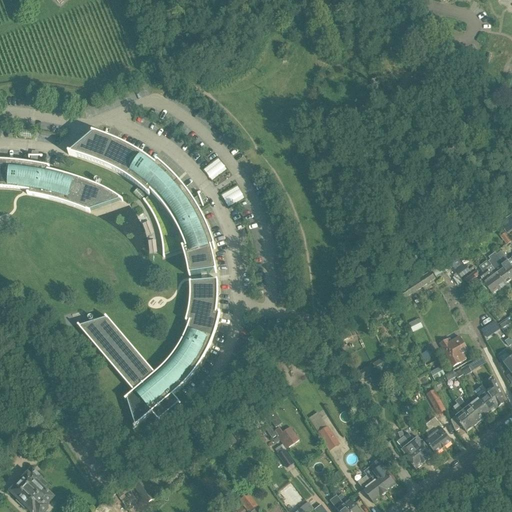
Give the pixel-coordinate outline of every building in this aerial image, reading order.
[(456,28),(451,29),(455,42),(459,41),(464,55),(505,43),(503,37),(511,33),(511,0),(496,0),(497,2),(499,8),(454,21),(456,28)] [(144,158),(132,150),(119,144),(106,138),(93,134),(92,135),(92,136),(71,154),(69,154),(69,155),(83,159),(98,164),(112,171),(125,178),(137,187),(149,197),(144,200),(143,201),(150,209),(155,218),(159,228),(162,238),(163,248),(163,253),(163,258),(165,258),(165,257),(183,250),(187,264),(189,277),(191,277),(215,273),(215,274),(217,273),(215,261),(212,250),(214,249),(214,250),(215,249),(215,248),(211,235),(205,222),(199,210),(196,205),(197,204),(196,202),(195,201),(193,201),(191,198),(181,185),(170,173),(158,163),(157,164),(156,166),(144,158)] [(204,171),(212,181),(226,170),(218,160),(204,171)] [(25,163),(5,161),(0,161),(0,188),(14,190),(29,192),(28,194),(27,194),(27,195),(43,198),(59,202),(75,207),(90,213),(90,212),(121,201),(122,202),(123,201),(110,193),(97,187),(95,186),(80,179),(64,175),(48,171),(49,169),(50,169),(50,167),(42,166),(36,165),(35,163),(34,162),(32,163),(31,164),(25,163)] [(222,196),(229,208),(244,199),(238,188),(222,196)] [(499,224),(507,235),(511,231),(504,221),(499,224)] [(501,237),(507,245),(511,242),(506,233),(501,237)] [(511,282),(511,281),(511,266),(501,252),(496,255),(500,260),(499,260),(503,266),(501,268),(503,270),(511,282)] [(463,265),(456,255),(449,261),(463,281),(474,273),(476,272),(473,267),(469,270),(465,264),(463,265)] [(505,287),(511,282),(503,270),(501,268),(503,266),(499,260),(490,267),(497,275),(505,287)] [(482,272),(482,273),(483,274),(486,278),(488,277),(490,280),(499,292),(505,287),(497,275),(490,267),(486,262),(479,268),(482,272)] [(471,289),(479,283),(476,279),(479,276),(476,272),(474,273),(464,280),(471,289)] [(419,281),(424,287),(436,280),(431,273),(419,281)] [(487,291),(488,290),(492,296),(499,292),(490,280),(488,277),(486,278),(483,274),(482,273),(478,275),(480,277),(479,277),(482,280),(480,282),(482,284),(482,286),(485,291),(487,291)] [(458,276),(454,279),(458,285),(462,282),(458,276)] [(126,401),(127,400),(135,426),(133,428),(134,429),(152,414),(160,424),(162,423),(160,422),(180,405),(181,407),(182,406),(173,396),(177,393),(180,390),(183,387),(186,383),(189,380),(192,377),(195,373),(197,370),(200,366),(202,362),(204,358),(206,355),(208,351),(210,347),(212,343),(213,338),(215,334),(216,330),(217,326),(218,322),(219,317),(220,313),(219,313),(216,313),(217,306),(218,299),(218,291),(218,288),(218,281),(216,281),(191,283),(191,282),(190,283),(190,286),(190,293),(190,296),(190,303),(189,309),(188,313),(188,316),(186,323),(187,323),(187,322),(189,323),(188,327),(187,331),(185,335),(183,339),(181,342),(179,346),(177,350),(175,353),(172,357),(170,360),(167,363),(164,366),(161,369),(158,372),(155,375),(106,317),(105,318),(106,319),(80,327),(79,326),(78,326),(134,393),(125,400),(126,401)] [(400,303),(424,287),(419,281),(396,296),(400,303)] [(363,315),(348,323),(351,328),(366,321),(363,315)] [(413,333),(423,328),(419,320),(409,324),(413,333)] [(257,342),(257,341),(266,334),(259,327),(250,335),(252,337),(257,342)] [(348,327),(339,331),(343,341),(353,337),(348,327)] [(260,345),(257,341),(257,342),(252,337),(248,341),(255,349),(260,345)] [(446,357),(464,346),(461,339),(451,344),(449,340),(440,345),(446,357)] [(446,357),(452,368),(466,361),(463,357),(469,354),(464,346),(446,357)] [(300,365),(316,357),(310,347),(295,356),(300,365)] [(425,362),(432,357),(428,351),(421,355),(425,362)] [(480,368),(487,364),(483,357),(476,361),(480,368)] [(380,369),(384,376),(392,372),(384,358),(373,364),(377,371),(380,369)] [(445,376),(441,367),(430,372),(435,381),(445,376)] [(369,368),(358,374),(361,381),(373,374),(369,368)] [(459,378),(464,375),(461,370),(454,374),(456,378),(456,377),(457,379),(459,378)] [(456,378),(454,374),(453,372),(445,376),(448,382),(456,378)] [(485,395),(497,409),(503,404),(499,400),(501,398),(493,379),(486,384),(491,390),(487,393),(485,395)] [(490,415),(497,409),(485,395),(487,393),(482,387),(474,394),(479,400),(478,401),(490,415)] [(427,395),(438,416),(446,412),(434,391),(427,395)] [(478,401),(479,400),(474,394),(470,397),(475,403),(471,406),(482,421),(490,415),(478,401)] [(471,406),(468,402),(465,404),(460,398),(455,402),(458,406),(474,427),(482,421),(471,406)] [(459,415),(455,419),(451,422),(455,432),(462,427),(466,433),(474,427),(458,406),(454,409),(459,415)] [(266,414),(276,428),(282,424),(272,410),(266,414)] [(436,455),(452,443),(442,430),(444,428),(436,419),(427,426),(430,430),(427,432),(431,437),(426,441),(436,455)] [(409,423),(414,432),(419,429),(414,420),(409,423)] [(272,439),(276,437),(267,424),(263,427),(272,439)] [(318,434),(330,452),(340,445),(329,427),(318,434)] [(42,428),(32,436),(41,446),(50,439),(42,428)] [(300,441),(291,428),(283,433),(279,428),(274,432),(286,450),(300,441)] [(405,456),(404,456),(416,471),(422,466),(425,464),(405,438),(404,437),(402,432),(398,434),(401,441),(398,443),(403,450),(401,451),(405,456)] [(237,443),(231,434),(224,439),(228,444),(231,447),(237,443)] [(408,435),(404,437),(405,438),(425,464),(427,463),(426,462),(433,457),(419,438),(414,442),(408,435)] [(277,456),(287,469),(295,464),(285,451),(284,451),(281,446),(275,450),(278,455),(277,456)] [(382,487),(387,493),(396,486),(386,473),(380,478),(379,476),(377,478),(378,479),(377,480),(369,469),(363,473),(367,477),(372,484),(370,486),(373,489),(374,488),(377,491),(382,487)] [(36,511),(46,511),(49,510),(46,507),(53,499),(38,485),(43,480),(33,471),(11,493),(30,511),(35,511),(36,511)] [(338,483),(345,478),(340,471),(333,477),(338,483)] [(373,504),(387,493),(382,487),(377,491),(374,488),(373,489),(370,486),(372,484),(367,477),(358,484),(373,504)] [(146,504),(136,491),(128,497),(138,510),(146,504)] [(249,494),(240,500),(249,511),(252,511),(259,507),(249,494)] [(345,499),(342,495),(338,498),(337,496),(336,497),(348,511),(359,511),(351,501),(348,503),(345,499)] [(337,511),(348,511),(336,497),(330,502),(337,511)] [(302,508),(305,511),(313,511),(314,511),(308,503),(302,508)]
